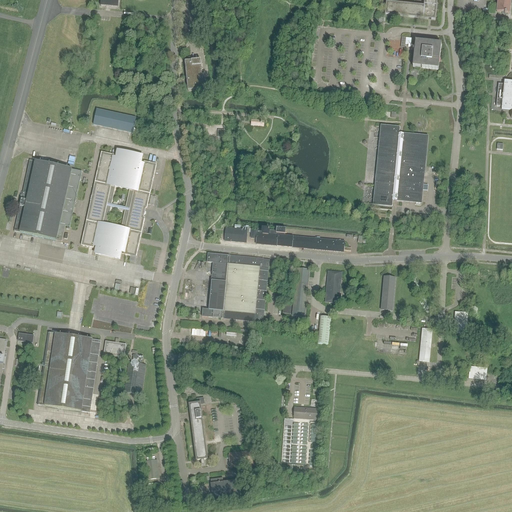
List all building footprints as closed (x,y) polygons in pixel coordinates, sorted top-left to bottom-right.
[(437,0),(424,0),(424,6),(386,2),(385,15),(435,20),(437,0)] [(510,0),(497,0),(497,12),(504,13),(506,14),(506,13),(509,13),(510,0)] [(438,70),(439,61),(441,44),(415,41),(412,67),(438,70)] [(201,60),(185,62),(187,84),(188,91),(204,89),(203,81),(201,60)] [(498,84),(497,94),(496,106),(502,107),(501,110),(511,110),(511,112),(511,119),(511,118),(511,82),(504,81),(504,85),(498,84)] [(93,125),(130,133),(133,133),(136,118),(97,110),(93,125)] [(426,155),(427,137),(399,134),(400,128),(381,126),(374,204),(392,206),(393,200),(421,203),(424,173),(426,155)] [(114,155),(101,152),(81,246),(94,249),(94,246),(97,246),(95,254),(120,259),(121,252),(124,252),(123,255),(136,258),(145,218),(144,218),(143,218),(144,217),(143,217),(143,216),(141,215),(141,214),(142,211),(144,211),(145,208),(146,209),(147,209),(156,165),(144,162),(143,164),(141,164),(142,156),(132,154),(118,151),(116,158),(113,158),(114,155)] [(80,182),(82,172),(30,160),(14,232),(56,241),(57,240),(62,241),(65,226),(70,227),(72,215),(76,199),(80,182)] [(433,216),(412,214),(411,220),(420,221),(420,222),(432,223),(433,216)] [(241,229),(241,226),(235,225),(235,226),(235,228),(235,229),(226,228),(225,241),(246,243),(247,234),(247,233),(247,228),(245,228),(245,227),(242,227),(242,230),(236,229),(236,228),(241,229)] [(344,247),(345,242),(285,236),(285,229),(276,228),(276,231),(257,229),(256,244),(344,253),(344,251),(351,252),(351,248),(344,247)] [(208,254),(207,261),(207,263),(213,263),(209,310),(203,309),(202,317),(263,323),(264,314),(268,269),(269,269),(270,260),(229,256),(208,254)] [(309,270),(308,270),(297,269),(292,316),(304,318),(309,270)] [(339,299),(340,289),(342,273),(328,272),(325,303),(339,304),(339,303),(344,304),(344,299),(339,299)] [(381,310),(388,311),(392,311),(395,278),(384,277),(381,310)] [(283,314),(290,314),(291,307),(284,306),(283,314)] [(455,313),(454,328),(454,333),(467,334),(468,313),(455,313)] [(324,317),(320,317),(318,344),(329,345),(331,318),(324,317)] [(419,361),(429,362),(432,330),(422,329),(419,361)] [(100,341),(97,341),(92,340),(55,334),(48,333),(41,385),(40,385),(39,389),(40,390),(38,405),(44,406),(44,407),(82,412),(90,413),(100,341)] [(19,334),(18,337),(18,341),(33,344),(34,336),(19,334)] [(125,351),(125,352),(126,345),(105,342),(103,355),(124,358),(125,354),(124,353),(124,354),(123,353),(124,351),(125,351)] [(124,393),(130,394),(141,396),(146,365),(142,365),(143,357),(133,355),(132,363),(128,363),(124,393)] [(468,379),(486,381),(487,368),(469,367),(468,379)] [(195,387),(186,383),(184,389),(193,393),(195,387)] [(200,403),(194,403),(189,404),(196,461),(201,460),(201,466),(205,465),(204,460),(208,459),(200,403)] [(293,419),(320,421),(321,410),(294,408),(293,419)] [(259,466),(257,451),(229,454),(230,468),(253,465),(254,466),(259,466)] [(146,463),(148,479),(159,477),(157,462),(146,463)] [(211,484),(212,497),(212,499),(240,495),(238,481),(223,483),(222,478),(211,480),(211,484)]
